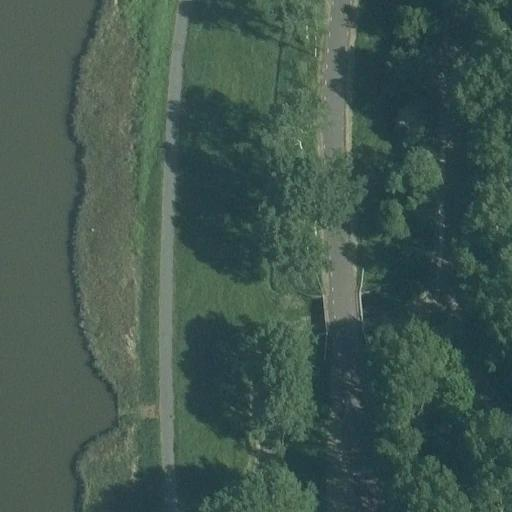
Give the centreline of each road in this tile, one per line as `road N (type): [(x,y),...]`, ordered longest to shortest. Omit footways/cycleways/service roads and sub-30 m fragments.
road 1 (tertiary): [(369,511),(335,229),(340,0)]
road 2 (unknown): [(454,0),(435,357),(511,467)]
road 3 (unknown): [(436,281),(412,303),(306,319),(276,335),(258,377),(253,478),(219,511)]
